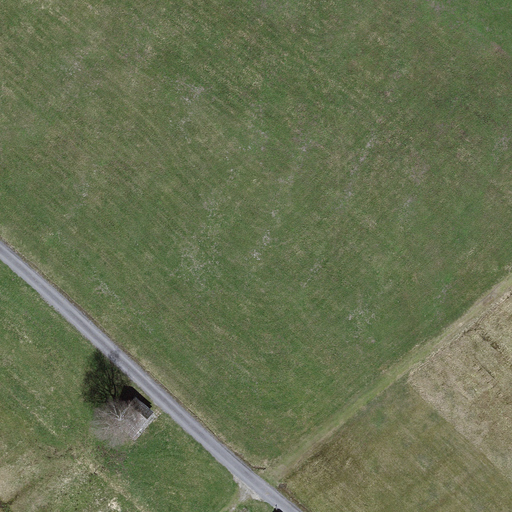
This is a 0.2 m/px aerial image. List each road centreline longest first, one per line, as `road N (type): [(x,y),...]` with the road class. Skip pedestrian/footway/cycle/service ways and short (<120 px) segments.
road 1 (track): [(260,489),(0,256)]
road 2 (track): [(511,282),(260,489)]
